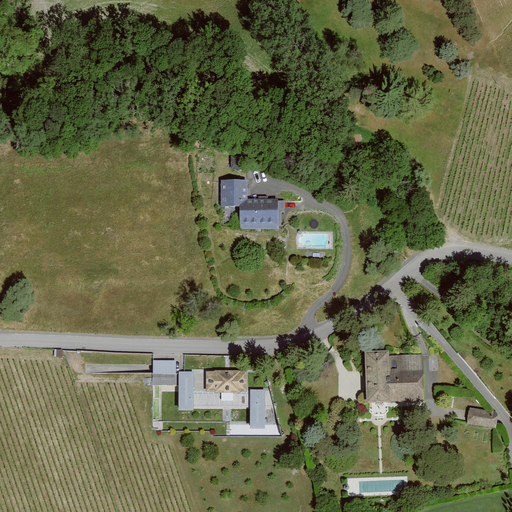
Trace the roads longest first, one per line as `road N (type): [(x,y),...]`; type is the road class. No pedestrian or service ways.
road 1 (unclassified): [(511,259),(465,252),(429,259),(369,312),(324,336),(274,346),(0,340)]
road 2 (unknown): [(274,346),(279,288),(331,252),(336,223),(321,195),(249,177)]
road 3 (track): [(511,340),(410,273)]
